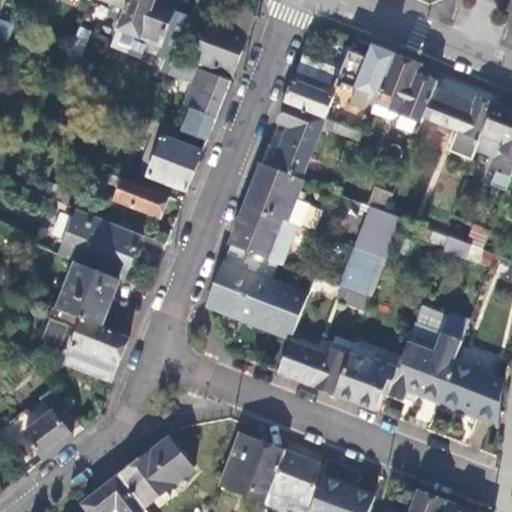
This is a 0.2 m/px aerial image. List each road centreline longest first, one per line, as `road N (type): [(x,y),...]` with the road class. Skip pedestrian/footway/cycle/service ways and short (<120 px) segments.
road 1 (residential): [(163,357),(294,0)]
road 2 (residential): [(163,357),(493,485)]
road 3 (residential): [(26,511),(127,428),(163,357)]
road 4 (residential): [(471,47),(346,0)]
